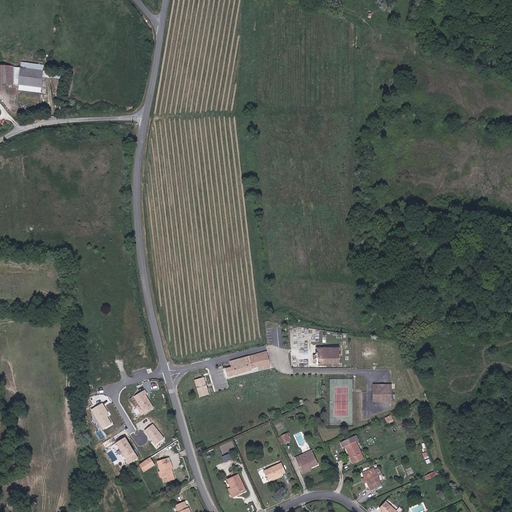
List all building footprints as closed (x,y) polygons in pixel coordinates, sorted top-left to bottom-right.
[(0,85),(27,88),(38,90),(40,74),(12,71),(0,68),(0,85)] [(316,362),(316,365),(344,364),(344,348),(316,349),(316,354),(313,355),(313,362),(316,362)] [(233,370),(236,378),(255,372),(254,370),(263,366),(265,370),(271,368),(267,355),(270,354),(269,351),(267,351),(230,363),(233,370)] [(230,380),(236,378),(233,370),(228,372),(230,380)] [(210,396),(205,378),(195,381),(200,399),(210,396)] [(386,384),(374,384),(373,399),(391,399),(391,388),(385,388),(386,384)] [(143,391),(133,397),(143,414),(154,408),(143,391)] [(102,403),(91,409),(102,428),(112,423),(108,416),(109,415),(102,403)] [(388,423),(394,420),(391,414),(385,417),(388,423)] [(164,437),(153,424),(144,431),(156,444),(164,437)] [(289,431),(282,435),(285,442),(290,440),(288,436),(291,435),(289,431)] [(347,446),(355,463),(366,458),(356,435),(342,442),(344,447),(347,446)] [(124,437),(115,443),(128,463),(137,458),(124,437)] [(297,459),(304,473),(312,469),(320,465),(315,455),(308,459),(306,455),(297,459)] [(149,457),(139,464),(144,472),(154,465),(149,457)] [(170,462),(168,463),(160,465),(162,471),(163,476),(165,482),(176,480),(170,462)] [(264,472),(268,482),(271,480),(280,476),(285,474),(281,464),(264,472)] [(363,471),(371,489),(381,485),(378,476),(375,470),(374,466),(363,471)] [(425,475),(427,479),(437,476),(435,471),(425,475)] [(238,473),(227,478),(231,487),(234,495),(246,490),(238,473)] [(192,511),(190,506),(188,507),(187,505),(185,500),(177,504),(180,511),(192,511)] [(400,511),(388,501),(382,507),(385,510),(384,511),(400,511)]
